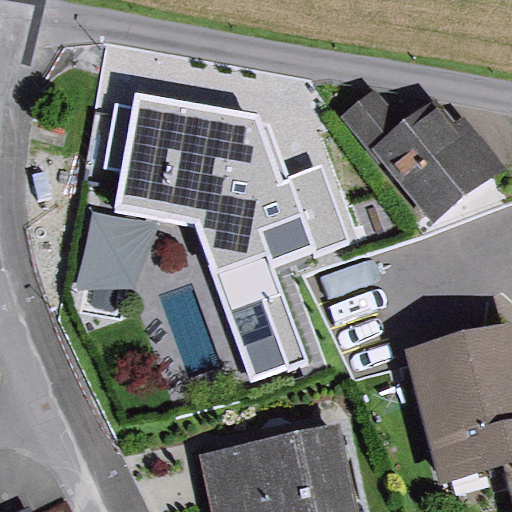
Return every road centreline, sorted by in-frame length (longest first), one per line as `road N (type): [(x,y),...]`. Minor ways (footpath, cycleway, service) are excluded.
road 1 (residential): [(511,98),(0,8)]
road 2 (residential): [(0,272),(21,336),(106,511)]
